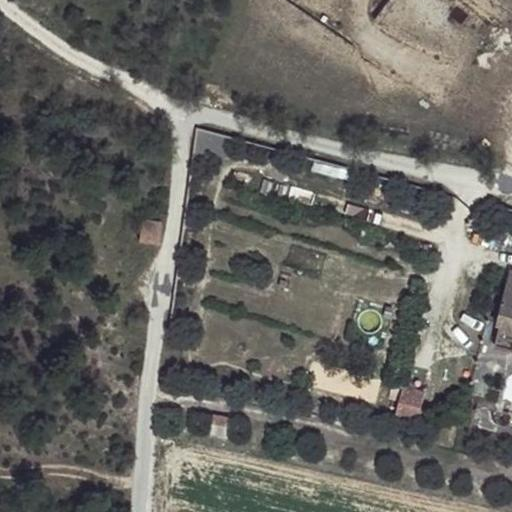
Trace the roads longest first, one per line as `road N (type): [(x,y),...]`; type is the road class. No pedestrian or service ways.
road 1 (residential): [(185,105),(136,511)]
road 2 (residential): [(185,105),(511,183)]
road 3 (track): [(0,4),(185,105)]
